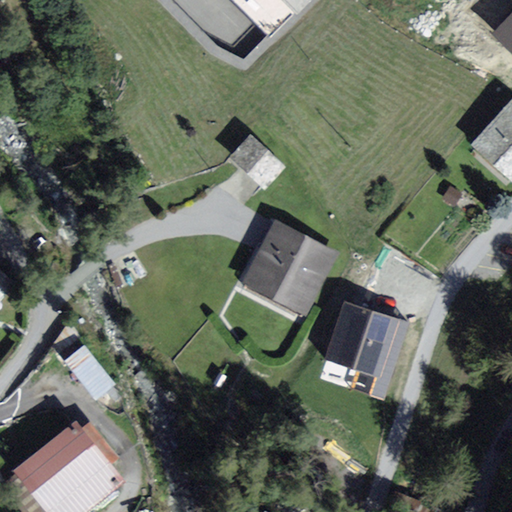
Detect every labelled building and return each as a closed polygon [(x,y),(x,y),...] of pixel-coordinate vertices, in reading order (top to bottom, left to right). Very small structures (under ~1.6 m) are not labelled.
[(167,0),(101,0),(100,1),(206,106),(240,72),(167,0)] [(284,0),(299,14),(312,0),(284,0)] [(511,0),(484,31),(511,55),(511,0)] [(511,94),(470,142),(511,179),(511,94)] [(285,164),(253,134),(232,156),(264,186),(285,164)] [(442,216),(395,175),(353,223),(399,264),(442,216)] [(337,247),(272,218),(241,285),(307,315),(337,247)] [(0,299),(16,284),(0,267),(0,299)] [(412,313),(346,293),(327,356),(393,376),(412,313)] [(96,395),(117,379),(86,339),(65,356),(96,395)] [(84,511),(128,481),(78,413),(13,461),(50,511),(84,511)]
